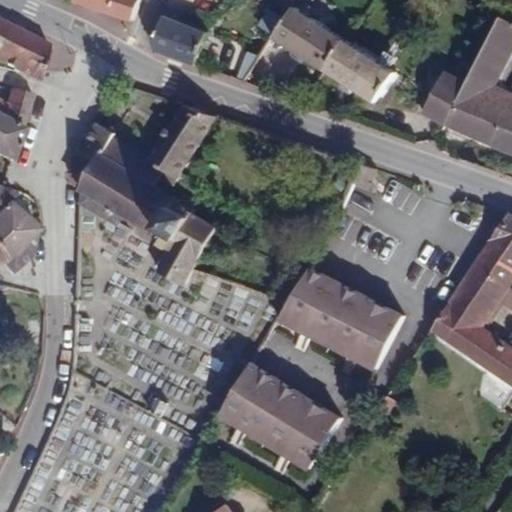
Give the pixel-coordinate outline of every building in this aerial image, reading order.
[(133,22),(141,0),(71,0),(133,22)] [(324,69),(346,37),(296,4),(275,37),(324,69)] [(154,40),(157,50),(196,64),(209,31),(166,14),(159,31),(154,40)] [(0,16),(0,58),(40,79),(52,43),(0,16)] [(466,83),(444,124),(511,153),(511,92),(498,85),(491,83),(511,42),(511,22),(501,17),(466,83)] [(396,71),(346,37),(324,69),(375,102),(396,71)] [(511,42),(491,83),(498,85),(511,57),(511,42)] [(444,124),(466,83),(447,71),(424,114),(444,124)] [(0,113),(26,127),(36,97),(35,94),(12,88),(8,103),(0,98),(0,113)] [(85,142),(159,188),(170,171),(181,178),(219,118),(220,116),(183,104),(149,157),(112,139),(116,133),(97,121),(85,142)] [(0,153),(15,161),(26,127),(0,113),(0,153)] [(221,226),(159,188),(85,142),(81,149),(98,159),(83,182),(79,189),(82,191),(99,201),(92,212),(117,227),(124,216),(156,235),(155,237),(158,239),(161,235),(167,239),(164,244),(172,249),(160,268),(186,285),(195,269),(221,226)] [(68,173),(83,182),(98,159),(81,149),(68,173)] [(355,161),(346,180),(361,185),(369,166),(355,161)] [(3,187),(2,191),(0,194),(0,250),(7,261),(2,264),(6,267),(14,276),(36,257),(24,244),(37,231),(39,230),(15,203),(19,196),(22,193),(19,191),(13,189),(6,187),(3,187)] [(509,215),(478,261),(511,285),(511,212),(509,215)] [(24,244),(36,257),(37,231),(24,244)] [(137,271),(148,245),(131,238),(121,264),(137,271)] [(511,287),(511,285),(478,261),(436,324),(433,329),(511,382),(511,345),(485,327),(504,299),(511,287)] [(302,352),(311,335),(346,354),(337,370),(346,375),(355,358),(373,368),(400,316),(307,266),(290,303),(280,318),(302,330),(293,347),(302,352)] [(40,319),(22,319),(23,352),(41,351),(40,319)] [(310,469),(342,420),(253,364),(223,414),(240,425),(229,442),(237,446),(248,430),(284,453),(274,469),(282,474),(292,458),(310,469)] [(233,511),(226,501),(210,511),(233,511)]
